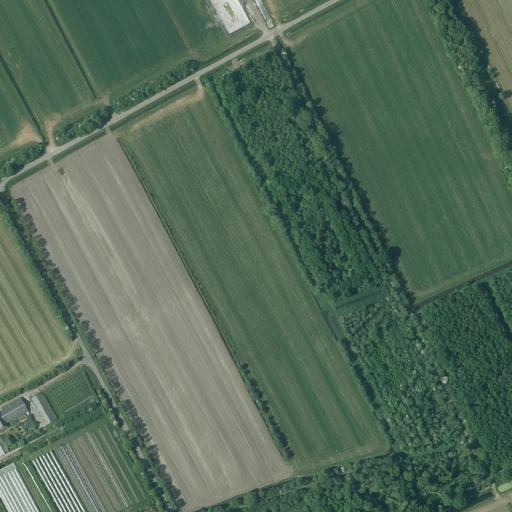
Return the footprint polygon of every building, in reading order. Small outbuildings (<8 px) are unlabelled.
[(273,26),(260,0),(254,0),(268,29),(273,26)] [(30,399),(46,426),(56,420),(40,393),(30,399)] [(0,432),(9,428),(6,423),(9,422),(9,423),(28,412),(20,399),(1,410),(2,411),(0,411),(0,432)] [(33,428),(27,419),(23,421),(28,430),(33,428)] [(8,453),(0,437),(0,457),(0,458),(8,453)]
